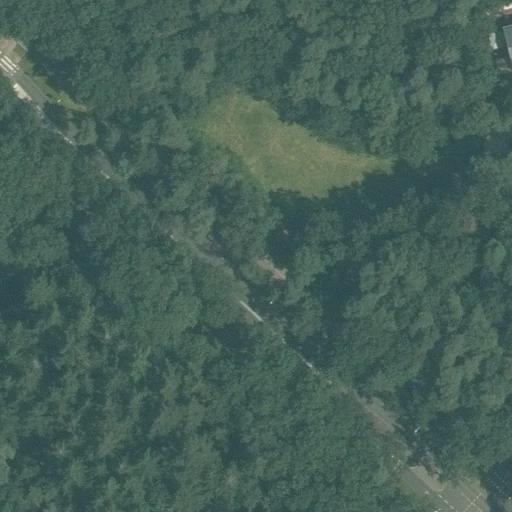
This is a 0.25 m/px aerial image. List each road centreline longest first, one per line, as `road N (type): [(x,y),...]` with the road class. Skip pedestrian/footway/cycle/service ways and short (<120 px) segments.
road 1 (secondary): [(470,511),(0,74)]
road 2 (unknown): [(317,511),(217,398)]
